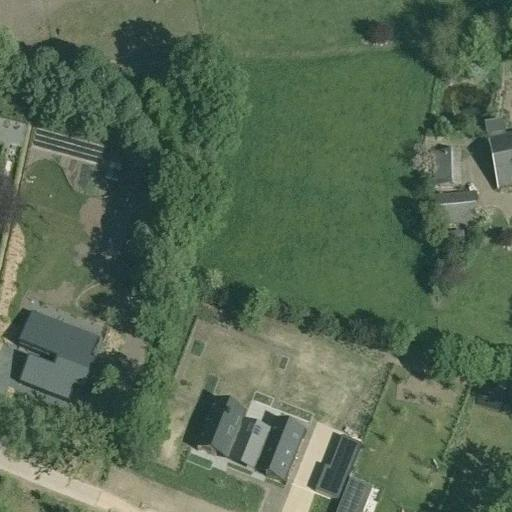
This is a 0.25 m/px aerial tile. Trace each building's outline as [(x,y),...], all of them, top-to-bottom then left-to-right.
[(489,141),(498,193),(511,190),(511,136),(507,137),(489,141)] [(434,155),(434,186),(462,184),(461,153),(434,155)] [(432,200),(434,215),(436,229),(479,226),(476,195),(432,200)] [(112,235),(126,239),(131,218),(117,215),(112,235)] [(32,315),(19,348),(58,364),(55,371),(53,370),(43,393),(21,384),(20,385),(70,405),(76,390),(86,394),(97,365),(92,363),(100,342),(99,342),(99,343),(55,326),(50,339),(41,336),(28,331),(34,316),(32,315)] [(216,403),(196,451),(198,452),(198,451),(215,458),(217,453),(268,474),(266,478),(284,485),(284,486),(285,486),(306,434),(305,433),(304,434),(292,430),(276,424),(274,430),(273,430),(272,433),(266,447),(238,436),(243,425),(242,425),(243,422),(246,416),(222,407),(222,406),(217,404),(217,403),(216,403)] [(342,440),(336,455),(355,462),(361,447),(342,440)] [(365,511),(368,504),(345,495),(338,511),(365,511)]
